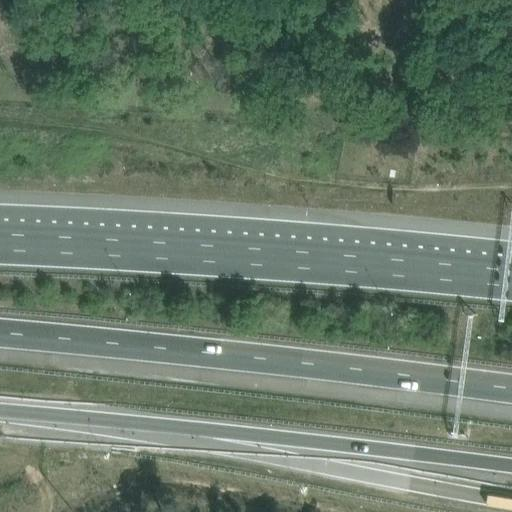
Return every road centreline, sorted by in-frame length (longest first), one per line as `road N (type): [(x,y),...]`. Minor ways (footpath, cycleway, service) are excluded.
road 1 (motorway): [(0,332),(511,388)]
road 2 (motorway): [(511,277),(0,242)]
road 3 (motorway): [(134,431),(511,499)]
road 4 (motorway): [(134,431),(511,466)]
road 5 (motorway): [(0,415),(134,431)]
